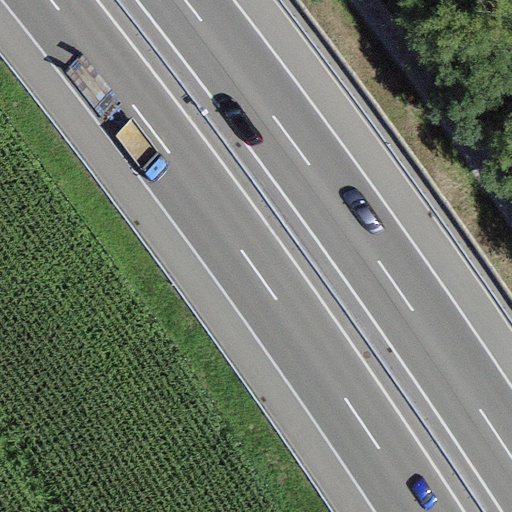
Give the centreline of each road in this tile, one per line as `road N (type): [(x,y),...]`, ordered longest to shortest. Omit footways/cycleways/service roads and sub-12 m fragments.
road 1 (motorway): [(59,0),(261,265),(430,511)]
road 2 (motorway): [(511,434),(201,0)]
road 3 (track): [(511,215),(349,0)]
